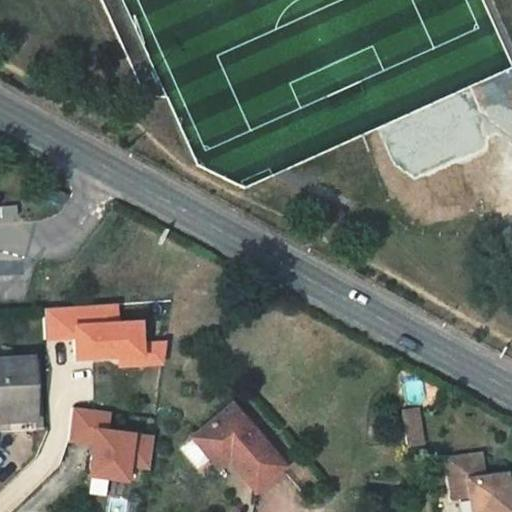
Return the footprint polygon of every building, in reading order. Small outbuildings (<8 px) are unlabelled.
[(45,194),(28,185),(22,196),(40,205),(45,194)] [(329,226),(295,207),(285,225),(320,243),(329,226)] [(115,304),(45,309),(47,339),(74,337),(75,357),(117,355),(118,367),(161,364),(160,348),(137,350),(135,319),(116,321),(115,304)] [(0,410),(0,404),(33,403),(31,360),(0,362),(0,414),(0,410)] [(40,360),(31,360),(33,403),(33,422),(42,421),(40,360)] [(194,434),(212,458),(223,449),(232,460),(258,491),(285,468),(233,402),(194,434)] [(111,415),(75,411),(71,443),(96,447),(92,479),(128,484),(130,468),(154,471),(158,441),(108,435),(111,415)] [(419,411),(404,413),(409,445),(424,442),(419,411)] [(212,458),(194,434),(185,442),(185,448),(197,464),(204,465),(212,458)] [(494,448),(482,449),(485,472),(497,470),(494,448)] [(223,449),(212,458),(221,469),(232,460),(223,449)] [(482,449),(447,454),(453,495),(471,493),(473,511),(511,511),(511,490),(510,491),(508,479),(498,480),(497,470),(485,472),(482,449)] [(455,499),(455,511),(465,511),(465,499),(455,499)]
